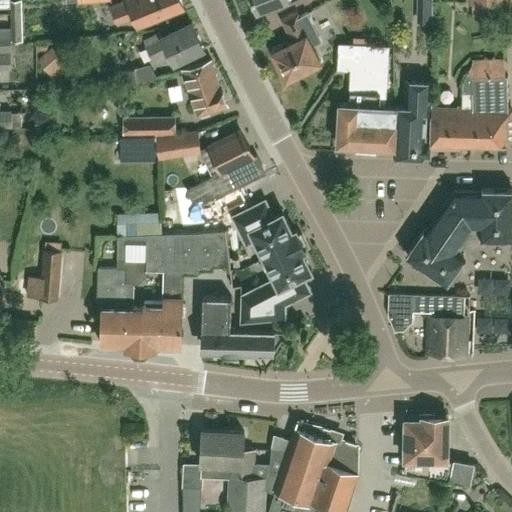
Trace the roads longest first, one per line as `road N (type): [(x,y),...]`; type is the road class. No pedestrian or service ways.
road 1 (tertiary): [(391,385),(364,299),(208,0)]
road 2 (secondary): [(0,362),(199,382)]
road 3 (secondary): [(391,385),(293,392),(199,382)]
